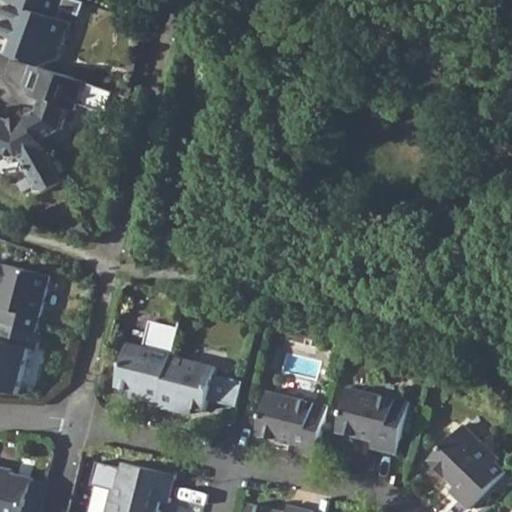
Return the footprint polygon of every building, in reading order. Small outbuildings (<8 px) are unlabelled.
[(31,67),(40,70),(57,61),(70,26),(55,21),(59,10),(78,17),(83,5),(68,0),(6,0),(5,3),(11,5),(0,33),(0,36),(14,42),(8,58),(31,67)] [(24,119),(39,144),(62,131),(70,110),(78,112),(79,109),(106,119),(115,96),(40,70),(31,67),(23,87),(28,95),(40,99),(36,112),(24,119)] [(32,194),(42,195),(62,183),(39,144),(24,119),(13,125),(0,120),(0,154),(18,160),(34,185),(32,194)] [(2,296),(0,304),(0,307),(3,308),(1,324),(39,333),(52,276),(6,265),(1,285),(5,286),(2,296)] [(0,388),(24,394),(34,348),(40,350),(44,334),(39,333),(1,324),(0,326),(0,388)] [(142,400),(160,405),(172,356),(126,345),(117,388),(142,394),(142,400)] [(160,407),(178,411),(181,404),(206,410),(215,366),(172,356),(160,405),(160,407)] [(339,431),(375,439),(374,445),(399,451),(410,400),(349,386),(339,431)] [(294,451),(317,456),(321,442),(329,405),(268,390),(258,436),(292,444),(291,450),(294,451)] [(453,487),(473,506),(508,469),(498,460),(501,457),(466,422),(432,457),(457,483),(453,487)] [(1,465),(0,464),(0,511),(43,511),(50,483),(15,473),(1,469),(1,465)] [(107,511),(158,511),(161,500),(169,502),(176,477),(124,465),(120,479),(117,479),(107,511)]
